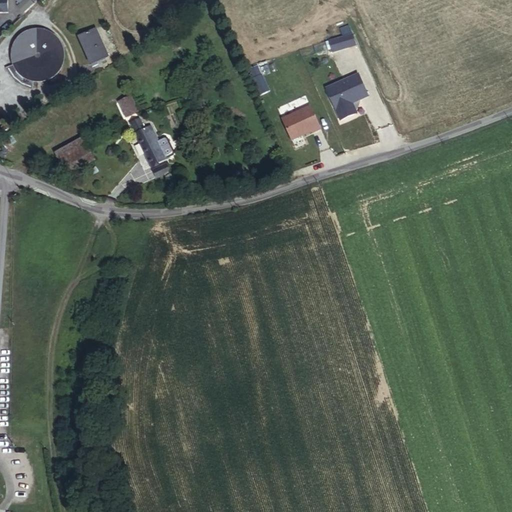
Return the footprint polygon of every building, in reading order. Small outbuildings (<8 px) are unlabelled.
[(107,56),(96,29),(79,37),(91,63),(107,56)] [(329,49),(352,43),(349,31),(326,39),(329,49)] [(63,64),(63,60),(63,57),(62,51),(60,48),(57,43),(52,39),(49,37),(43,35),(40,35),(33,35),(27,37),(25,39),(20,43),(16,48),(15,51),(14,54),(13,60),(14,67),(15,70),(16,73),(20,78),(22,80),(27,83),(33,85),(37,86),(43,85),(49,83),(52,82),(57,78),(60,73),(62,70),(63,64)] [(258,74),(254,64),(247,68),(251,77),(258,74)] [(349,100),(365,93),(355,71),(323,86),(338,117),(351,111),(348,103),(349,100)] [(124,116),(136,111),(129,95),(117,101),(124,116)] [(318,124),(309,103),(281,116),(290,136),(310,127),(311,128),(318,124)] [(145,132),(139,118),(130,123),(151,167),(160,163),(145,132)] [(157,138),(153,129),(145,132),(160,163),(167,159),(157,138)] [(177,152),(170,137),(164,135),(157,138),(167,159),(175,156),(177,152)] [(65,170),(92,156),(86,144),(59,157),(65,170)] [(168,172),(165,166),(154,171),(156,177),(168,172)] [(176,183),(171,172),(165,175),(170,186),(176,183)]
